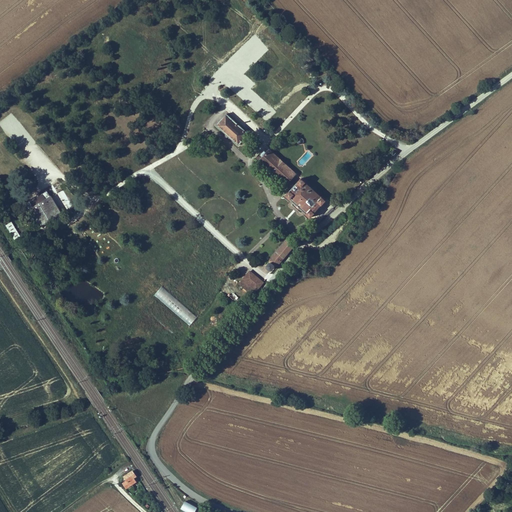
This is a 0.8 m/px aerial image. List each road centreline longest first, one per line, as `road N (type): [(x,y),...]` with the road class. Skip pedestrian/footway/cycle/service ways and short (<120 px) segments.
road 1 (tertiary): [(511,75),(406,151),(319,229),(171,406),(152,438),(154,459),(189,492),(229,511)]
road 2 (track): [(0,282),(71,388),(68,396),(0,418)]
road 3 (unknown): [(309,241),(232,140)]
